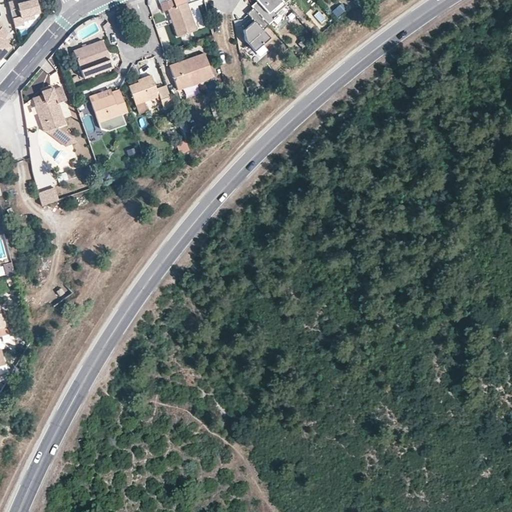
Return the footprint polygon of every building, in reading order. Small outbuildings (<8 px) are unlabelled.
[(164,12),(169,11),(178,38),(197,32),(186,0),(173,0),(162,4),(164,12)] [(269,27),(279,18),(277,16),(286,7),(279,0),(262,0),(263,1),(259,4),(259,3),(258,4),(253,9),(254,11),(269,27)] [(10,5),(16,30),(24,28),(24,25),(36,22),(35,18),(41,17),(37,2),(29,4),(28,1),(10,5)] [(7,5),(0,5),(0,13),(0,16),(9,15),(7,5)] [(331,12),(338,19),(346,13),(340,5),(331,12)] [(269,27),(254,11),(248,16),(252,20),(255,23),(245,33),(246,43),(256,53),(271,40),(264,32),(269,27)] [(244,28),(245,33),(255,23),(252,20),(244,28)] [(0,23),(0,61),(11,50),(9,48),(4,43),(6,41),(10,37),(3,31),(5,29),(0,23)] [(103,42),(74,52),(84,79),(113,69),(103,42)] [(205,53),(170,66),(178,90),(213,78),(205,53)] [(57,74),(50,75),(53,89),(60,87),(57,74)] [(173,107),(166,87),(157,90),(152,75),(142,79),(143,83),(138,84),(130,87),(139,113),(148,111),(145,102),(159,97),(164,110),(173,107)] [(45,132),(46,132),(58,128),(65,125),(58,105),(66,102),(62,88),(53,92),(52,89),(41,93),(42,96),(33,100),(45,132)] [(123,116),(129,114),(120,90),(112,93),(113,95),(108,97),(107,95),(103,93),(90,98),(101,130),(110,132),(127,126),(123,116)] [(77,107),(79,113),(86,110),(84,104),(77,107)] [(46,132),(64,145),(76,141),(58,128),(46,132)] [(180,156),(190,152),(186,142),(176,145),(180,156)] [(126,151),(129,160),(142,155),(139,146),(126,151)] [(55,190),(38,195),(42,208),(59,202),(55,190)] [(62,287),(56,290),(59,296),(65,292),(62,287)] [(16,323),(28,319),(26,313),(23,314),(21,317),(14,319),(16,323)] [(0,336),(12,333),(11,330),(10,325),(6,326),(0,327),(0,365),(6,364),(2,348),(0,348),(0,336)] [(6,364),(0,365),(0,375),(11,373),(8,363),(6,364)]
